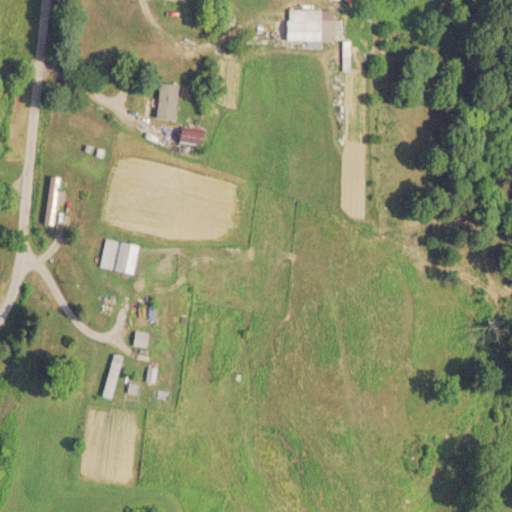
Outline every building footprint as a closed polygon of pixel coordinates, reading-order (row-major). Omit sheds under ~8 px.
[(316,41),(316,10),(282,10),(282,41),(316,41)] [(143,126),(169,126),(170,88),(144,88),(143,126)] [(56,178),(45,177),(43,226),(52,226),(53,201),(62,201),(62,191),(56,191),(56,178)] [(126,275),(133,246),(103,238),(96,267),(126,275)] [(111,397),(122,371),(101,362),(90,388),(111,397)]
